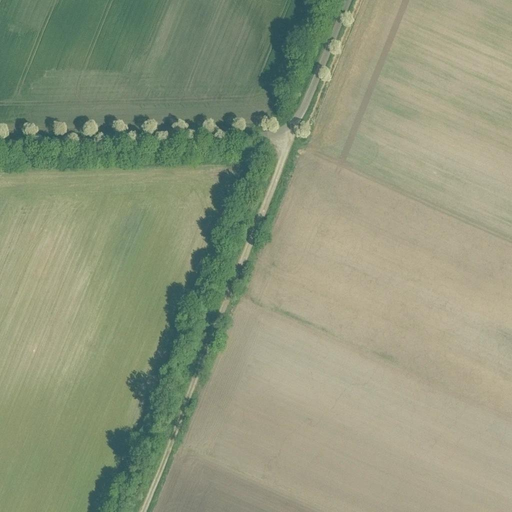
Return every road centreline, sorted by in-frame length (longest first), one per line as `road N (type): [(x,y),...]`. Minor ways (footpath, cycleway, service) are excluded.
road 1 (track): [(290,138),(141,511)]
road 2 (residential): [(290,138),(0,144)]
